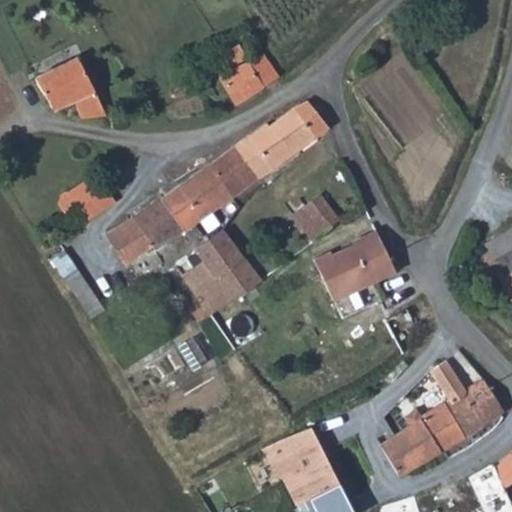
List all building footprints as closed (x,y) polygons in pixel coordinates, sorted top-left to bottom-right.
[(264,53),(250,61),(265,87),(280,78),(264,53)] [(83,116),(108,115),(97,93),(80,59),(39,79),(50,98),(56,109),(75,99),(83,116)] [(265,87),(250,61),(224,71),(238,110),(270,95),(265,87)] [(219,158),(240,190),(330,126),(309,101),(294,109),(269,127),(267,124),(219,158)] [(219,158),(177,187),(199,218),(240,190),(219,158)] [(87,215),(89,218),(117,199),(99,174),(71,191),(70,190),(68,189),(67,190),(63,192),(58,199),(75,223),(87,215)] [(152,245),(156,249),(199,218),(177,187),(143,211),(106,235),(125,265),(152,245)] [(308,203),(293,214),(307,233),(319,224),(325,233),(342,218),(323,194),(309,204),(308,203)] [(314,241),(325,233),(319,224),(307,233),(314,241)] [(511,228),(460,264),(483,293),(511,270),(511,228)] [(260,280),(243,256),(222,229),(194,248),(204,262),(184,276),(211,315),(260,280)] [(394,271),(376,229),(358,237),(360,240),(332,253),(330,250),(314,258),(334,300),(394,271)] [(89,316),(104,309),(90,280),(76,287),(89,316)] [(433,370),(449,399),(423,415),(443,450),(504,412),(485,381),(468,392),(448,359),(433,370)] [(384,444),(401,474),(443,450),(423,415),(413,422),(382,443),(384,444)] [(284,480),(296,504),(308,498),(340,482),(311,425),(271,447),(278,459),(288,454),(298,472),(284,480)] [(446,489),(454,511),(511,511),(511,503),(494,463),(446,489)] [(354,511),(340,482),(308,498),(315,511),(354,511)] [(382,511),(419,511),(416,496),(380,504),(382,511)]
